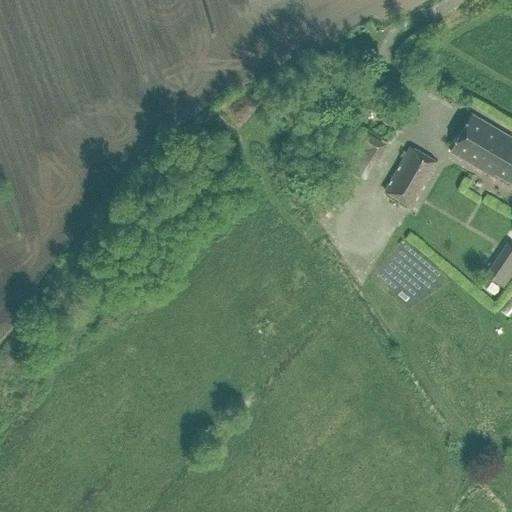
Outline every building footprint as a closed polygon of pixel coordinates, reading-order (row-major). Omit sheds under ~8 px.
[(372,125),(381,115),(375,110),(367,120),(372,125)] [(511,137),(471,114),(450,151),(511,187),(511,137)] [(365,180),(386,143),(356,126),(346,144),(356,150),(345,169),(365,180)] [(411,208),(438,162),(409,145),(383,191),(411,208)] [(349,175),(337,194),(353,204),(365,185),(349,175)] [(323,176),(310,178),(315,199),(328,196),(323,176)] [(511,237),(480,281),(498,295),(511,276),(511,237)] [(411,247),(381,274),(413,308),(442,281),(411,247)]
